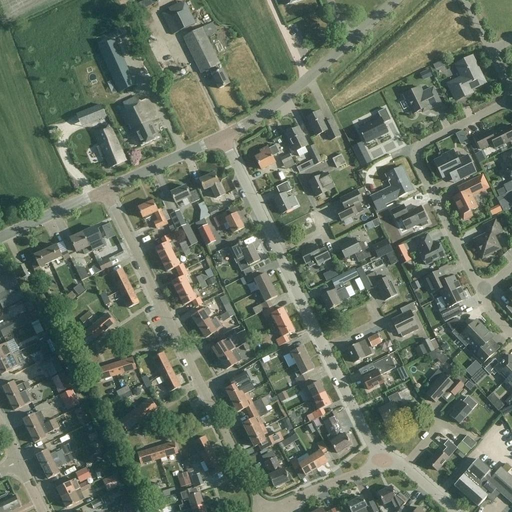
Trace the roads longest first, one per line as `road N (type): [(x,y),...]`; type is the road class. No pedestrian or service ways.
road 1 (residential): [(383,458),(220,136)]
road 2 (residential): [(264,511),(106,190)]
road 3 (residential): [(481,293),(416,152),(511,101)]
road 4 (unclassified): [(220,136),(272,107),(396,0)]
road 5 (unclassified): [(106,190),(220,136)]
